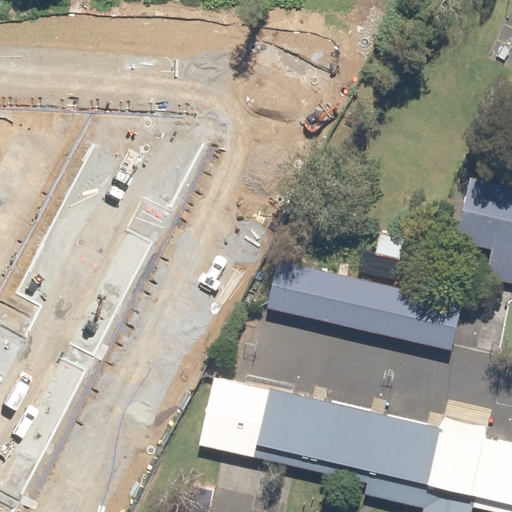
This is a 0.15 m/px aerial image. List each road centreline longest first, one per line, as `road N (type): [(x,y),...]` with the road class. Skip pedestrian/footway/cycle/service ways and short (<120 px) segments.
road 1 (residential): [(0,430),(147,141)]
road 2 (unknown): [(511,412),(241,346)]
